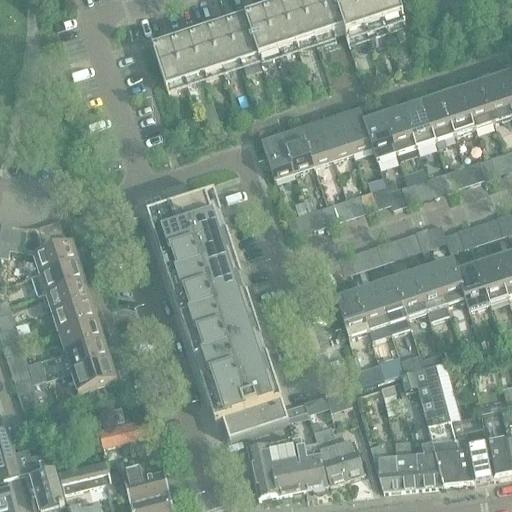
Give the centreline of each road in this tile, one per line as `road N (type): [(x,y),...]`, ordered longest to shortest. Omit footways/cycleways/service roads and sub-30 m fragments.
road 1 (residential): [(214,511),(116,204)]
road 2 (residential): [(140,184),(89,21),(163,0)]
road 3 (residential): [(279,269),(511,198)]
road 4 (residential): [(140,184),(239,157),(279,269)]
road 5 (residential): [(317,392),(279,269)]
